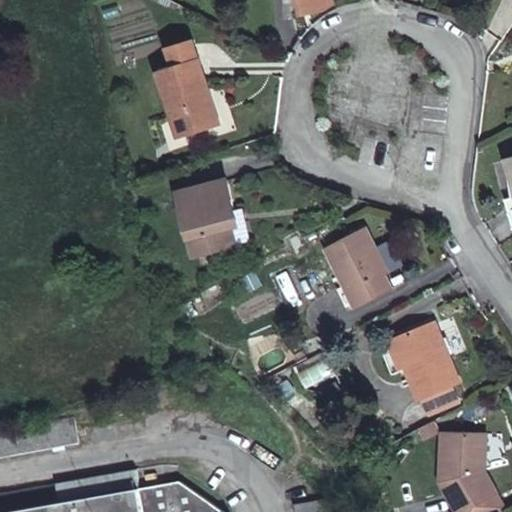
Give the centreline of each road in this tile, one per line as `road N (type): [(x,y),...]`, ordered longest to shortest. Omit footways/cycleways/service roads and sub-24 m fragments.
road 1 (residential): [(452,208),(468,68),(431,33),(386,20),(339,30),(301,91),(300,125),(312,159)]
road 2 (residential): [(312,159),(452,208)]
